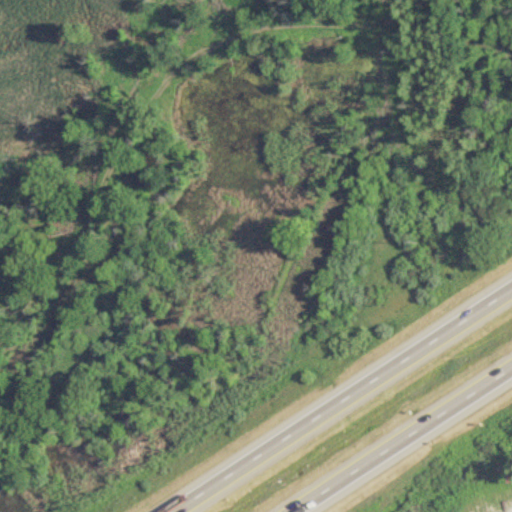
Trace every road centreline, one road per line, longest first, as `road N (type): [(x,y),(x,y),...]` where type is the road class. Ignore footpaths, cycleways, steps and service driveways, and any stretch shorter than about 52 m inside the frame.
road 1 (motorway): [(511,290),(175,511)]
road 2 (motorway): [(293,511),(511,368)]
